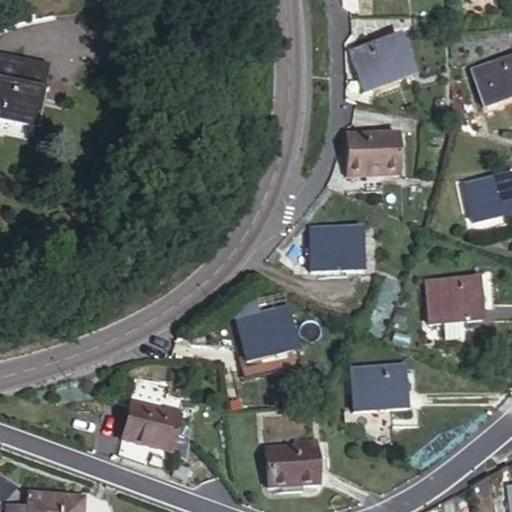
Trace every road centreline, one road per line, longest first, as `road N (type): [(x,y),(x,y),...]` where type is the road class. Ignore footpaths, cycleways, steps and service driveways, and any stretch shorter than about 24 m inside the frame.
road 1 (tertiary): [(262,207),(233,252),(191,293),(118,338),(0,377)]
road 2 (unclassified): [(262,207),(288,214),(316,188),(335,127),(331,0)]
road 3 (residential): [(0,435),(218,511)]
road 4 (tertiary): [(287,0),(284,145),(262,207)]
road 5 (residential): [(385,511),(447,476),(511,420)]
